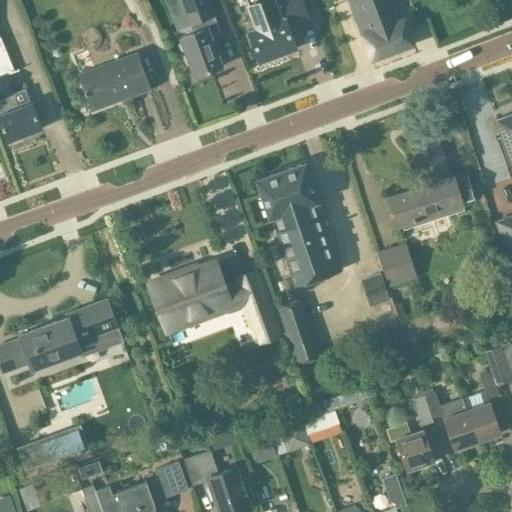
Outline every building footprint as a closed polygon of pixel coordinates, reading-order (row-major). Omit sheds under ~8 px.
[(183,0),(180,1),(192,33),(181,38),(195,76),(221,66),(209,33),(218,30),(220,34),(221,33),(208,0),(183,0)] [(287,24),(306,17),(300,0),(286,0),(274,5),(272,0),(245,0),(256,29),(245,34),(250,47),(254,46),(259,61),(296,48),(287,24)] [(403,19),(395,0),(349,0),(362,34),(371,58),(413,43),(404,19),(403,19)] [(0,97),(14,93),(7,74),(12,72),(0,39),(0,97)] [(135,54),(90,71),(80,75),(93,109),(148,88),(135,54)] [(0,97),(0,122),(7,141),(41,129),(26,88),(14,93),(0,97)] [(511,113),(496,119),(502,135),(494,138),(509,179),(511,178),(511,113)] [(450,178),(436,135),(410,144),(423,187),(387,198),(396,227),(444,211),(446,217),(465,211),(463,206),(476,202),(475,200),(470,184),(466,173),(450,178)] [(319,201),(306,162),(257,179),(271,218),(273,217),(298,287),(341,271),(317,202),(319,201)] [(483,197),(479,182),(470,184),(475,200),(483,197)] [(511,251),(511,215),(495,222),(507,254),(511,251)] [(417,277),(405,243),(377,252),(389,287),(417,277)] [(225,289),(216,264),(175,279),(173,275),(151,283),(167,326),(230,303),(232,309),(245,304),(260,343),(281,336),(257,273),(237,280),(238,284),(225,289)] [(390,300),(380,273),(360,281),(370,307),(390,300)] [(320,355),(302,298),(277,306),(296,363),(320,355)] [(118,327),(108,300),(66,315),(67,318),(20,335),(22,339),(0,347),(0,363),(4,373),(31,363),(33,370),(82,352),(78,342),(118,327)] [(476,340),(473,331),(461,336),(465,345),(476,340)] [(484,351),(491,372),(496,384),(511,377),(511,349),(510,342),(484,351)] [(496,384),(491,372),(480,376),(488,399),(500,395),(496,384)] [(454,449),(478,441),(468,411),(466,411),(462,398),(440,406),(434,391),(424,395),(432,418),(442,414),(454,449)] [(302,405),(297,393),(279,400),(284,412),(302,405)] [(431,418),(432,418),(424,395),(412,399),(421,426),(432,422),(431,418)] [(468,411),(478,441),(501,433),(490,403),(468,411)] [(317,419),(303,423),(307,435),(339,424),(335,412),(317,419)] [(406,421),(386,428),(391,441),(396,439),(407,470),(434,460),(423,430),(411,434),(406,421)] [(40,442),(47,461),(85,447),(78,428),(40,442)] [(231,428),(211,435),(215,446),(235,439),(231,428)] [(269,435),(248,442),(255,463),(276,455),(269,435)] [(219,475),(210,452),(185,461),(194,487),(207,482),(218,511),(252,511),(237,468),(219,475)] [(158,479),(150,481),(146,483),(146,480),(115,491),(116,493),(112,494),(109,486),(95,491),(102,511),(154,511),(155,511),(155,509),(154,506),(154,502),(153,500),(164,496),(164,497),(188,489),(178,461),(154,469),(158,479)] [(396,508),(385,511),(409,511),(405,500),(397,476),(383,481),(391,503),(395,506),(396,508)] [(101,511),(94,491),(82,495),(88,511),(101,511)]
